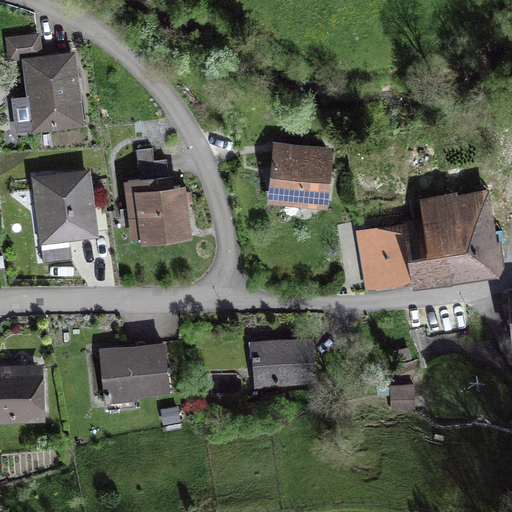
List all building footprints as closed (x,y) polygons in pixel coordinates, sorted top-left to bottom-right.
[(38,55),(36,36),(6,40),(9,59),(38,55)] [(78,122),(70,55),(25,61),(33,128),(78,122)] [(300,157),(277,155),(273,196),(320,200),(325,149),(301,147),(300,157)] [(178,187),(168,189),(165,159),(152,161),(150,148),(135,150),(139,180),(126,182),(130,210),(140,209),(143,238),(185,233),(182,204),(180,205),(178,187)] [(43,205),(48,239),(92,233),(85,173),(35,179),(38,205),(43,205)] [(418,198),(422,222),(403,225),(407,252),(444,246),(443,240),(488,233),(482,196),(433,205),(431,195),(418,198)] [(407,252),(403,225),(358,231),(367,287),(369,286),(369,285),(390,282),(391,283),(411,279),(407,252)] [(430,276),(494,266),(488,233),(443,240),(444,246),(407,252),(411,279),(412,279),(412,278),(430,276)] [(41,263),(70,260),(68,246),(40,249),(41,263)] [(253,384),(314,380),(311,340),(256,344),(257,355),(251,356),(251,359),(253,384)] [(167,390),(162,345),(99,351),(104,397),(167,390)] [(0,417),(37,416),(35,369),(0,369),(0,417)]
